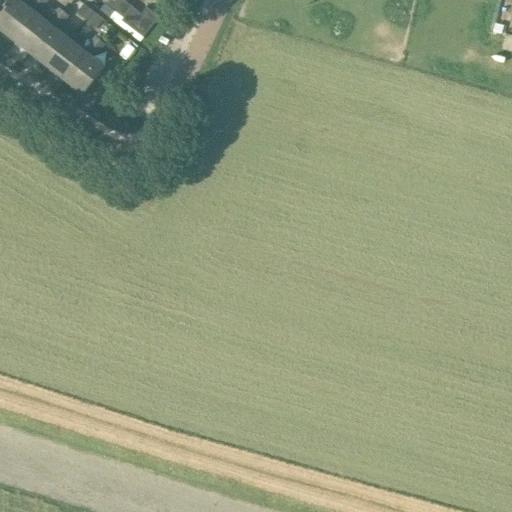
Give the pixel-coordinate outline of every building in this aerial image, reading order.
[(18,0),(15,0),(0,19),(0,30),(13,40),(15,42),(37,14),(41,10),(30,1),(26,6),(18,0)] [(31,0),(30,1),(41,10),(48,0),(31,0)] [(114,11),(114,12),(123,0),(122,0),(107,0),(104,4),(114,11)] [(123,0),(114,12),(123,19),(121,22),(143,39),(160,18),(147,8),(141,15),(123,0)] [(85,20),(86,20),(93,11),(84,4),(76,13),(85,20)] [(60,7),(51,18),(56,22),(62,26),(70,15),(65,11),(60,7)] [(93,11),(86,20),(97,29),(104,20),(93,11)] [(37,14),(15,42),(31,54),(31,55),(53,27),(56,22),(51,18),(47,23),(39,16),(38,15),(37,14)] [(53,27),(31,55),(47,67),(68,39),(58,31),(62,26),(56,22),(53,27)] [(95,36),(87,46),(99,55),(107,45),(99,39),(95,36)] [(68,39),(47,67),(48,68),(62,79),(84,51),(70,40),(69,40),(68,39)] [(84,51),(62,79),(66,82),(84,96),(106,68),(95,60),(99,55),(87,46),(84,51)]
